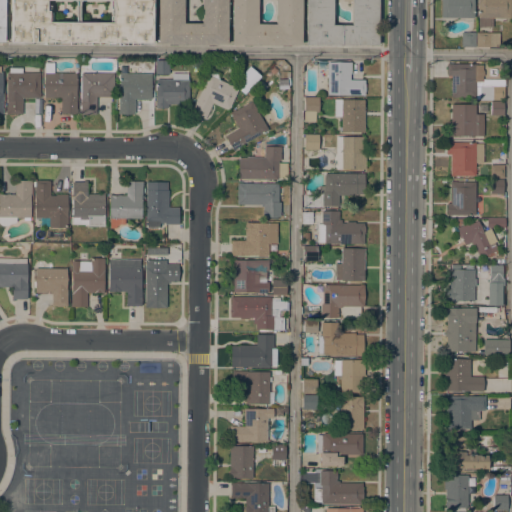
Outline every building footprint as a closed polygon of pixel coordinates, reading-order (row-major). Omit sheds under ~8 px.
[(117,45),(117,42),(98,42),(98,45),(90,44),(90,42),(77,42),(77,45),(69,45),(69,42),(53,42),(53,44),(44,44),(44,41),(11,41),(11,0),(152,0),(152,42),(126,42),(126,45),(117,45)] [(208,46),(208,44),(177,44),(177,45),(168,45),(168,44),(158,44),(158,0),(227,0),(227,44),(216,44),(216,46),(208,46)] [(282,46),(282,45),(251,45),(251,46),(242,46),(242,44),(232,44),(232,0),(301,0),(301,44),(290,44),(290,46),(282,46)] [(306,45),(306,0),(378,0),(378,34),(379,34),(379,45),(306,45)] [(473,0),(473,17),(441,17),(441,0),(473,0)] [(492,27),(478,27),(478,18),(478,0),(511,0),(511,18),(492,18),(492,27)] [(475,32),(475,46),(461,46),(461,32),(475,32)] [(499,32),(499,40),(498,40),(498,46),(476,46),(476,32),(499,32)] [(44,72),(44,59),(53,59),(53,72),(44,72)] [(155,60),(169,60),(169,74),(155,74),(155,60)] [(351,73),(350,73),(350,79),(364,80),(364,84),(365,84),(365,88),(364,88),(364,95),(347,95),(347,94),(327,94),(327,62),(351,62),(351,73)] [(451,97),(451,75),(446,75),(446,63),(474,64),(474,65),(482,65),(482,70),(483,71),(483,75),(482,75),(482,79),(504,79),(504,100),(474,100),(474,97),(451,97)] [(260,76),(244,94),(238,88),(237,87),(244,79),(241,76),(250,66),(260,76)] [(22,98),(22,114),(6,114),(6,72),(9,72),(9,67),(22,67),(22,72),(39,72),(39,92),(40,92),(40,98),(22,98)] [(238,88),(230,105),(231,106),(229,110),(212,103),(205,119),(190,112),(192,107),(193,108),(208,75),(209,75),(211,70),(220,74),(218,79),(238,88)] [(76,73),(76,108),(77,108),(77,113),(60,112),(61,97),(44,97),(44,72),(76,73)] [(81,73),(114,73),(113,96),(96,96),(96,114),(79,114),(80,109),(81,73)] [(151,73),(151,99),(134,98),(134,113),(118,113),(118,94),(119,94),(119,73),(151,73)] [(189,79),(188,104),(167,103),(167,107),(156,107),(156,79),(189,79)] [(318,98),(318,112),(312,112),(312,113),(308,113),(308,112),(304,111),(304,98),(318,98)] [(364,99),(364,108),(364,131),(341,131),(341,116),(334,116),(334,99),(364,99)] [(237,148),(233,150),(225,136),(238,128),(230,112),(234,110),(235,110),(251,101),(267,130),(237,147),(237,148)] [(503,102),(503,114),(490,114),(490,101),(503,102)] [(481,113),(481,136),(452,135),(452,136),(447,136),(447,121),(451,121),(451,104),(475,104),(475,113),(481,113)] [(318,135),(318,149),(304,149),(304,135),(318,135)] [(336,136),(362,136),(362,152),(365,152),(365,169),(336,169),(334,165),(335,165),(334,163),(336,163),(336,160),(333,160),(333,158),(334,156),(336,152),(336,136)] [(475,142),(475,143),(482,143),(482,163),(475,163),(475,175),(450,175),(450,154),(446,154),(446,142),(475,142)] [(278,179),(238,179),(238,158),(246,158),(246,157),(263,157),(264,146),(280,146),(280,160),(278,160),(278,162),(286,162),(286,177),(278,177),(278,179)] [(503,164),(503,178),(489,178),(489,164),(503,164)] [(364,173),(364,189),(363,189),(363,194),(356,194),(356,195),(338,195),(338,206),(322,206),(322,192),(319,192),(319,185),(324,185),(324,175),(325,175),(325,173),(364,173)] [(0,194),(15,194),(15,180),(32,180),(32,184),(31,184),(31,195),(30,195),(30,217),(29,217),(29,220),(23,220),(23,217),(16,217),(16,221),(15,222),(13,223),(11,223),(6,226),(4,226),(2,225),(0,224),(0,194)] [(35,180),(50,180),(50,195),(56,195),(56,194),(67,194),(67,227),(49,227),(49,226),(40,226),(40,217),(35,217),(35,180)] [(104,226),(87,226),(87,224),(72,224),(72,217),(72,197),(71,197),(72,181),(84,182),(84,180),(87,180),(87,193),(101,194),(101,192),(104,192),(104,226)] [(489,180),(503,180),(503,193),(489,193),(489,180)] [(109,195),(126,195),(126,181),(142,181),(142,186),(141,186),(141,218),(125,218),(124,224),(120,224),(115,228),(110,228),(109,195)] [(146,181),(166,182),(166,190),(168,190),(167,207),(178,207),(178,211),(179,211),(179,220),(178,220),(178,224),(164,224),(164,222),(159,222),(159,227),(147,227),(147,221),(146,221),(146,181)] [(474,215),(446,215),(446,203),(450,203),(450,181),(475,182),(474,215)] [(277,185),(278,185),(278,202),(280,202),(280,216),(262,216),(262,206),(260,206),(260,204),(237,204),(237,183),(277,183),(277,185)] [(324,242),(317,242),(317,224),(321,224),(321,210),(338,210),(338,216),(341,216),(341,223),(345,223),(345,221),(352,221),(352,222),(363,222),(363,230),(363,243),(324,243),(324,242)] [(463,217),(463,223),(454,225),(452,217),(463,217)] [(486,219),(504,219),(504,227),(486,227),(486,219)] [(471,241),(465,245),(456,228),(471,220),(472,223),(477,220),(483,231),(490,228),(496,241),(494,242),(498,252),(481,260),(471,241)] [(277,223),(276,243),(268,243),(268,255),(230,255),(230,243),(231,243),(231,240),(245,240),(245,222),(277,223)] [(303,246),(317,246),(317,260),(303,260),(303,246)] [(364,271),(364,278),(363,278),(363,281),(341,280),(341,279),(334,279),(334,263),(341,263),(341,247),(364,248),(364,271)] [(0,258),(26,258),(26,263),(27,263),(26,299),(14,299),(14,300),(12,300),(12,286),(0,286),(0,258)] [(90,261),(90,258),(104,258),(103,292),(87,292),(86,307),(71,306),(71,260),(90,261)] [(66,268),(66,289),(67,289),(67,306),(52,305),(52,291),(45,291),(45,292),(35,292),(35,259),(52,260),(52,268),(66,268)] [(108,259),(140,259),(140,268),(141,268),(140,305),(126,305),(126,291),(108,291),(108,259)] [(232,292),(233,259),(268,260),(268,270),(265,270),(265,281),(268,281),(268,292),(232,292)] [(145,267),(146,267),(146,260),(164,260),(164,263),(178,263),(178,281),(170,281),(170,288),(166,292),(166,307),(145,307),(145,267)] [(452,300),(452,302),(445,302),(446,285),(449,285),(449,269),(451,269),(451,265),(459,265),(459,269),(465,269),(465,265),(472,265),(472,266),(474,266),(474,278),(475,278),(475,286),(474,285),(474,301),(452,300)] [(488,282),(489,282),(489,266),(502,266),(502,278),(504,278),(504,285),(502,285),(502,305),(488,305),(488,282)] [(286,279),(286,294),(271,294),(271,279),(286,279)] [(363,285),(363,306),(340,306),(340,307),(338,307),(338,318),(320,317),(320,303),(322,303),(322,286),(323,286),(323,284),(363,285)] [(230,296),(271,297),(279,297),(278,316),(272,316),(272,330),(255,329),(255,324),(253,324),(253,317),(248,317),(248,319),(239,319),(239,317),(230,317),(230,296)] [(446,336),(444,336),(444,329),(446,330),(447,307),(475,308),(475,322),(474,322),(474,351),(446,351),(446,336)] [(304,332),(303,321),(317,321),(317,332),(304,332)] [(321,322),(337,322),(337,333),(354,333),(354,334),(363,334),(363,355),(343,355),(341,355),(323,355),(323,353),(318,353),(318,335),(321,335),(321,322)] [(256,334),(273,334),(273,348),(276,348),(276,365),(270,365),(270,367),(230,367),(230,346),(239,346),(239,345),(256,345),(256,334)] [(508,339),(508,354),(483,354),(483,339),(508,339)] [(340,375),(333,375),(333,359),(364,360),(364,376),(361,376),(361,391),(340,391),(340,375)] [(482,391),(467,391),(467,390),(444,390),(444,359),(470,359),(469,373),(482,373),(482,391)] [(232,370),(245,370),(245,371),(269,371),(269,377),(270,377),(270,381),(268,381),(268,392),(272,392),(272,403),(268,403),(268,404),(245,404),(245,393),(246,393),(246,386),(232,386),(232,370)] [(316,379),(316,393),(302,393),(302,379),(316,379)] [(316,395),(316,409),(302,409),(302,395),(316,395)] [(484,396),(484,410),(478,410),(478,420),(470,420),(470,429),(447,428),(447,415),(445,415),(445,396),(484,396)] [(340,415),(339,415),(339,409),(340,409),(340,397),(362,397),(362,429),(340,429),(340,415)] [(266,409),(266,408),(273,408),(273,417),(267,417),(266,441),(246,441),(229,441),(229,426),(244,426),(244,419),(243,419),(243,408),(266,409)] [(362,433),(362,454),(339,454),(339,459),(337,458),(336,466),(319,466),(320,452),(316,452),(316,435),(322,435),(322,433),(362,433)] [(444,437),(472,438),(472,442),(475,442),(475,450),(464,450),(464,452),(465,452),(465,455),(487,455),(487,456),(489,456),(489,467),(487,467),(487,468),(443,468),(444,437)] [(252,478),(229,478),(229,445),(252,446),(252,478)] [(285,459),(283,459),(283,465),(271,465),(271,459),(270,459),(270,445),(285,445),(285,459)] [(322,502),(313,502),(313,488),(321,488),(321,485),(319,485),(319,470),(336,471),(336,480),(338,480),(338,482),(362,483),(362,504),(322,503),(322,502)] [(467,508),(445,508),(445,489),(443,489),(443,475),(467,475),(467,508)] [(268,506),(274,506),(274,511),(245,511),(245,497),(230,497),(230,482),(246,482),(246,483),(268,483),(268,506)] [(493,495),(507,495),(507,509),(493,509),(493,495)]
